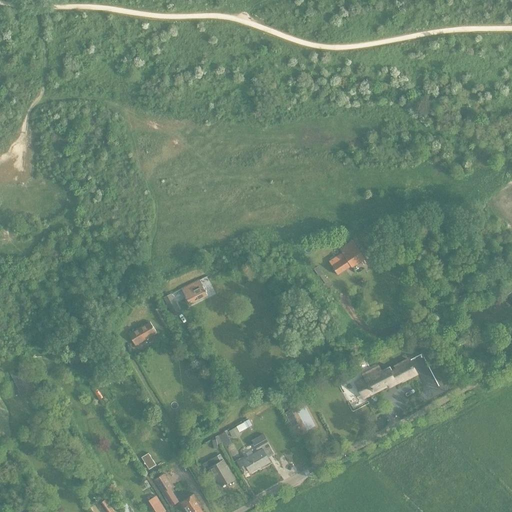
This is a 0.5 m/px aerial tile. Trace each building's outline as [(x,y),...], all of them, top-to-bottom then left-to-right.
[(331,265),(337,274),(350,266),(351,267),(364,258),(353,240),(339,248),(345,257),(331,265)] [(327,248),(319,253),(322,258),(330,253),(327,248)] [(181,289),(189,305),(207,296),(199,280),(181,289)] [(163,298),(171,314),(174,312),(178,310),(170,294),(163,298)] [(129,334),(130,337),(135,345),(156,332),(149,321),(129,334)] [(419,361),(414,363),(412,358),(402,363),(401,359),(386,367),(388,370),(378,375),(385,388),(404,379),(403,377),(416,371),(418,375),(438,365),(431,351),(417,358),(419,361)] [(20,388),(28,383),(24,377),(16,382),(20,388)] [(398,410),(390,412),(392,420),(400,418),(398,410)] [(253,413),(243,417),(246,424),(256,420),(253,413)] [(297,426),(290,413),(282,416),(289,430),(297,426)] [(235,427),(229,431),(233,438),(239,434),(235,427)] [(218,435),(221,440),(225,447),(231,443),(225,431),(218,435)] [(252,440),(256,448),(267,442),(263,434),(252,440)] [(248,470),(250,472),(269,461),(262,449),(242,460),(239,462),(245,472),(248,470)] [(214,477),(209,480),(214,488),(219,486),(220,487),(234,479),(223,459),(220,453),(202,464),(205,470),(209,467),(214,477)] [(143,463),(148,470),(154,466),(149,459),(143,463)] [(154,479),(162,492),(172,486),(164,473),(158,477),(154,479)] [(202,511),(198,504),(200,503),(194,494),(180,503),(185,511),(202,511)] [(163,511),(164,511),(165,511),(156,496),(149,500),(156,511),(163,511)] [(98,504),(104,511),(114,511),(105,499),(98,504)] [(131,511),(125,502),(120,505),(124,511),(131,511)]
